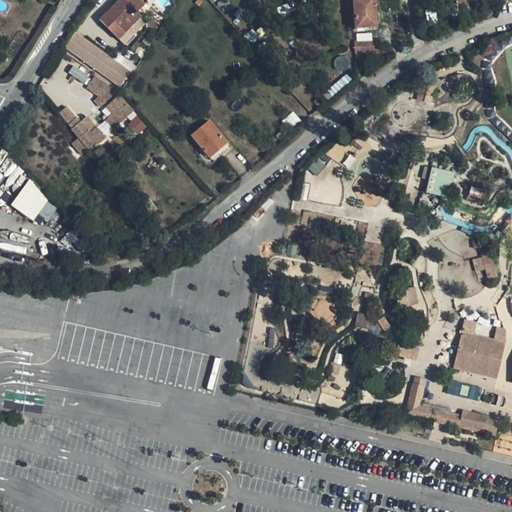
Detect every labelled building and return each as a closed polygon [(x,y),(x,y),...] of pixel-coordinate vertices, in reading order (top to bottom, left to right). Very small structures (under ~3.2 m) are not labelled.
[(121,0),(99,22),(118,42),(142,18),(138,14),(143,8),(135,0),(121,0)] [(353,0),(355,29),(376,27),(375,18),(375,13),(373,0),(353,0)] [(86,65),(104,77),(111,67),(93,55),(72,41),(65,51),(86,65)] [(372,43),(356,45),(356,54),(373,53),(372,43)] [(73,66),(68,73),(84,83),(89,75),(73,66)] [(113,69),(106,79),(124,90),(130,81),(113,69)] [(426,86),(423,100),(433,102),(438,78),(428,76),(426,86)] [(324,98),(328,103),(352,83),(348,77),(324,98)] [(102,96),(108,88),(95,80),(88,92),(99,99),(102,96)] [(423,100),(426,86),(417,84),(414,98),(423,100)] [(94,104),(101,110),(111,101),(116,94),(108,88),(102,96),(99,99),(94,104)] [(113,118),(121,127),(135,115),(120,99),(107,111),(113,118)] [(315,103),(320,109),(325,105),(320,99),(315,103)] [(73,133),(90,153),(95,148),(96,149),(105,141),(88,120),(81,126),(68,110),(60,116),(73,133)] [(303,123),(293,112),(284,119),(289,125),(287,126),(292,132),(303,123)] [(109,121),(118,130),(121,127),(113,118),(109,121)] [(208,124),(190,138),(208,160),(226,145),(208,124)] [(333,142),(327,156),(341,162),(347,148),(333,142)] [(78,163),(87,155),(78,144),(68,152),(78,163)] [(230,150),(226,145),(208,160),(212,165),(230,150)] [(500,147),(495,149),(502,158),(506,155),(500,147)] [(100,151),(95,155),(99,160),(104,156),(100,151)] [(310,169),(316,175),(325,165),(319,159),(310,169)] [(448,197),(453,171),(431,167),(426,193),(448,197)] [(10,204),(32,221),(38,213),(48,221),(59,206),(27,182),(10,204)] [(483,189),(471,184),(468,191),(481,195),(482,193),(483,189)] [(482,253),(488,278),(490,277),(498,275),(492,251),(482,253)] [(396,289),(399,306),(402,305),(408,305),(406,287),(396,289)] [(378,320),(386,332),(392,328),(384,316),(378,320)] [(464,330),(494,337),(497,326),(466,320),(464,330)] [(440,348),(436,363),(498,377),(506,340),(494,337),(464,330),(460,346),(459,352),(440,348)] [(400,339),(397,354),(416,358),(419,344),(400,339)] [(376,366),(375,368),(373,371),(373,374),(373,377),(375,380),(376,383),(379,385),(382,386),(385,386),(388,386),(391,385),(393,383),(395,380),(396,377),(397,375),(396,371),(395,369),(393,366),(391,364),(388,363),(385,363),(382,363),(379,364),(376,366)] [(414,382),(426,385),(427,379),(424,379),(416,377),(414,382)] [(437,420),(439,408),(423,404),(426,385),(414,382),(413,382),(410,395),(406,414),(437,420)] [(493,393),(491,402),(500,404),(503,395),(493,393)] [(443,409),(439,408),(437,420),(440,421),(444,422),(446,410),(443,409)] [(446,410),(444,422),(485,431),(489,414),(464,409),(463,413),(446,410)]
